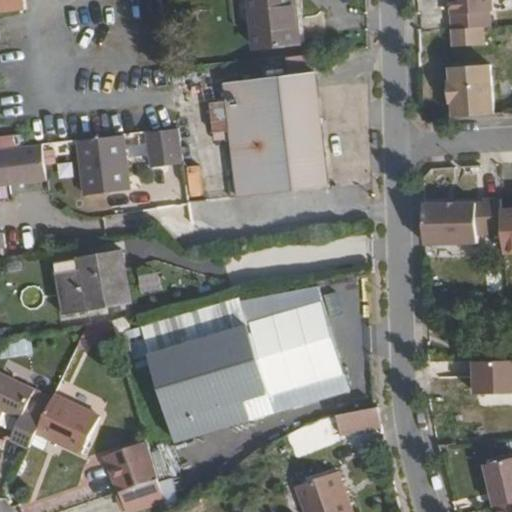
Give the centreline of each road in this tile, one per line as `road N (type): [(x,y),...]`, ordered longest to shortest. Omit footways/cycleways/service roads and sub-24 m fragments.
road 1 (residential): [(429,511),(403,406),(397,144)]
road 2 (residential): [(397,144),(394,0)]
